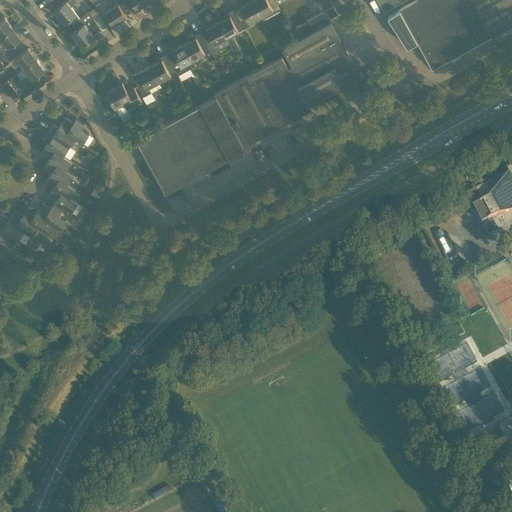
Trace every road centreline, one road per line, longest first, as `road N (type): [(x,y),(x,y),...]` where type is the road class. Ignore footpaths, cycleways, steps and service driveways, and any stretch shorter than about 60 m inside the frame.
road 1 (primary): [(511,98),(293,224),(176,307),(101,392),(37,511)]
road 2 (unclassified): [(354,0),(403,73),(404,89),(176,216),(155,218),(75,78)]
road 3 (residential): [(75,78),(191,1)]
